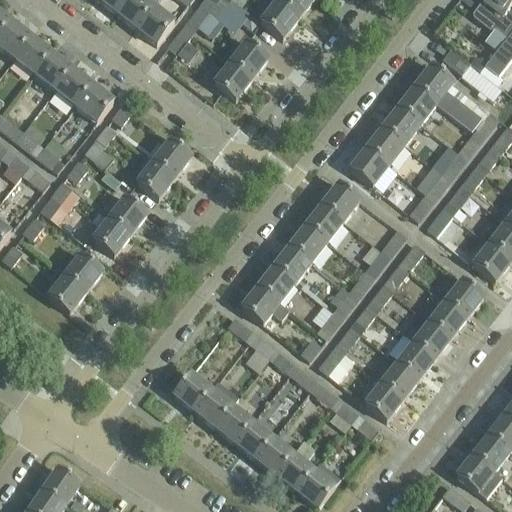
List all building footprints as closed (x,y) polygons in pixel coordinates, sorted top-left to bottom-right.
[(95,0),(95,1),(115,17),(129,0),(95,0)] [(129,0),(115,17),(136,34),(153,11),(138,0),(129,0)] [(192,0),(174,0),(187,10),(194,1),(192,0)] [(208,0),(208,1),(224,13),(231,4),(226,0),(208,0)] [(312,0),(281,0),(277,6),(299,23),(316,2),(312,0)] [(496,32),(508,42),(511,36),(511,34),(511,33),(511,13),(510,12),(511,9),(511,0),(486,0),(472,19),(490,33),(496,32)] [(208,1),(184,32),(193,39),(210,17),(217,22),(224,13),(208,1)] [(299,23),(277,6),(260,27),(283,44),(299,23)] [(153,11),(136,34),(157,50),(174,27),(153,11)] [(0,39),(10,26),(0,18),(0,39)] [(0,39),(0,53),(14,64),(31,42),(10,26),(0,39)] [(193,39),(184,32),(168,53),(177,60),(193,39)] [(489,66),(480,76),(497,90),(502,84),(498,81),(511,63),(511,36),(508,42),(489,66)] [(14,64),(34,80),(52,58),(31,42),(14,64)] [(247,47),(231,68),(252,84),(268,63),(247,47)] [(452,53),(442,64),(462,80),(462,81),(492,105),(502,94),(470,69),(452,53)] [(34,80),(55,96),(72,74),(52,58),(34,80)] [(469,67),(480,76),(489,66),(483,61),(473,61),(469,67)] [(252,84),(231,68),(214,89),(236,105),(252,84)] [(431,71),(415,92),(437,109),(472,136),(487,117),(452,89),(453,88),(447,83),(431,71)] [(55,96),(76,113),(93,91),(72,74),(55,96)] [(93,91),(76,113),(96,129),(113,107),(93,91)] [(415,92),(399,112),(421,129),(437,109),(415,92)] [(112,124),(121,131),(133,116),(124,109),(112,124)] [(399,112),(383,133),(405,150),(421,129),(399,112)] [(490,117),(474,138),(483,145),(499,124),(490,117)] [(0,124),(0,132),(17,145),(23,137),(3,121),(0,124)] [(85,159),(106,175),(114,164),(102,155),(115,137),(107,130),(85,159)] [(511,133),(509,131),(493,152),(501,159),(511,144),(511,133)] [(383,133),(367,153),(389,170),(405,150),(383,133)] [(17,145),(37,162),(44,153),(23,137),(17,145)] [(474,138),(458,158),(467,165),(483,145),(474,138)] [(170,146),(154,167),(175,183),(191,162),(170,146)] [(0,163),(2,165),(9,155),(0,148),(0,163)] [(493,152),(477,173),(485,179),(501,159),(493,152)] [(44,153),(37,162),(51,172),(57,164),(44,153)] [(389,170),(367,153),(351,174),(373,191),(389,170)] [(2,165),(22,181),(30,171),(9,155),(2,165)] [(442,178),(442,179),(451,186),(467,165),(458,158),(454,163),(444,156),(432,171),(442,178)] [(175,183),(154,167),(149,163),(140,175),(145,178),(138,188),(159,204),(175,183)] [(67,181),(77,188),(88,173),(79,166),(67,181)] [(30,171),(22,181),(28,185),(21,193),(36,205),(50,187),(30,171)] [(477,173),(461,194),(469,200),(485,179),(477,173)] [(442,179),(426,199),(435,206),(451,186),(442,179)] [(51,201),(60,209),(73,193),(63,186),(51,201)] [(339,189),(323,210),(344,226),(360,206),(339,189)] [(461,194),(445,214),(453,220),(469,200),(461,194)] [(435,206),(426,199),(409,220),(418,227),(435,206)] [(125,202),(109,223),(131,240),(147,219),(125,202)] [(42,215),(57,227),(65,217),(49,205),(42,215)] [(323,210),(307,231),(328,247),(344,226),(323,210)] [(453,220),(445,214),(428,235),(443,247),(460,225),(453,220)] [(23,238),(33,245),(44,230),(35,223),(23,238)] [(131,240),(109,223),(101,233),(95,228),(86,239),(93,244),(114,261),(131,240)] [(511,233),(505,228),(489,249),(511,266),(511,265),(511,233)] [(0,230),(0,251),(10,238),(0,230)] [(307,231),(290,251),(312,268),(328,247),(307,231)] [(398,235),(381,256),(390,263),(406,242),(398,235)] [(511,266),(489,249),(473,270),(495,287),(511,266)] [(416,250),(400,270),(409,277),(425,257),(416,250)] [(2,266),(11,273),(22,258),(13,251),(2,266)] [(290,251),(274,272),(295,288),(312,268),(290,251)] [(381,256),(365,276),(374,283),(390,263),(381,256)] [(66,280),(65,281),(86,298),(102,277),(81,260),(73,271),(66,280)] [(400,270),(384,291),(393,298),(409,277),(400,270)] [(274,272),(258,293),(279,309),(280,309),(295,288),(274,272)] [(365,276),(349,297),(358,304),(374,283),(365,276)] [(86,298),(65,281),(49,302),(70,319),(86,298)] [(462,286),(446,306),(467,323),(483,302),(462,286)] [(384,291),(368,312),(377,319),(393,298),(384,291)] [(279,309),(258,293),(242,313),(263,330),(272,318),(282,326),(289,317),(279,309)] [(349,297),(333,318),(342,325),(358,304),(349,297)] [(446,306),(430,327),(451,343),(467,323),(446,306)] [(368,312),(352,332),(361,339),(377,319),(368,312)] [(333,318),(317,338),(326,345),(342,325),(333,318)] [(235,338),(248,348),(255,339),(235,323),(198,370),(206,376),(211,369),(206,365),(220,347),(225,350),(235,338)] [(430,327),(414,348),(435,364),(451,343),(430,327)] [(352,332),(335,353),(344,360),(361,339),(352,332)] [(326,345),(317,338),(301,359),(310,366),(326,345)] [(248,348),(269,364),(276,355),(255,339),(248,348)] [(414,348),(398,368),(419,385),(435,364),(414,348)] [(344,360),(335,353),(319,373),(328,380),(344,360)] [(269,364),(289,380),(297,372),(276,355),(269,364)] [(398,368),(382,389),(403,406),(419,385),(398,368)] [(289,380),(310,397),(317,388),(297,372),(289,380)] [(174,400),(195,417),(211,395),(191,379),(174,400)] [(195,417),(215,433),(232,412),(238,404),(218,388),(212,396),(211,395),(195,417)] [(325,409),(330,412),(337,403),(317,388),(310,397),(315,401),(309,409),(319,417),(325,409)] [(403,406),(382,389),(365,410),(386,426),(403,406)] [(346,435),(351,429),(358,420),(337,403),(330,412),(336,417),(331,424),(346,435)] [(215,433),(236,449),(252,428),(232,412),(215,433)] [(358,420),(351,429),(372,445),(379,436),(358,420)] [(511,424),(505,420),(489,440),(510,457),(511,454),(511,424)] [(236,449),(256,465),(273,444),(252,428),(236,449)] [(489,440),(473,461),(494,477),(510,457),(489,440)] [(256,465),(277,481),(294,460),(293,460),(273,444),(256,465)] [(277,481),(298,497),(314,476),(305,469),(316,455),(304,446),(293,460),(294,460),(277,481)] [(473,461),(457,481),(486,504),(502,483),(494,477),(473,461)] [(314,476),(298,497),(316,511),(319,511),(335,492),(334,492),(341,484),(322,469),(316,477),(314,476)] [(58,474),(43,496),(65,511),(80,489),(58,474)] [(442,500),(457,511),(466,511),(470,508),(449,491),(442,500)] [(43,496),(32,511),(64,511),(65,511),(43,496)]
